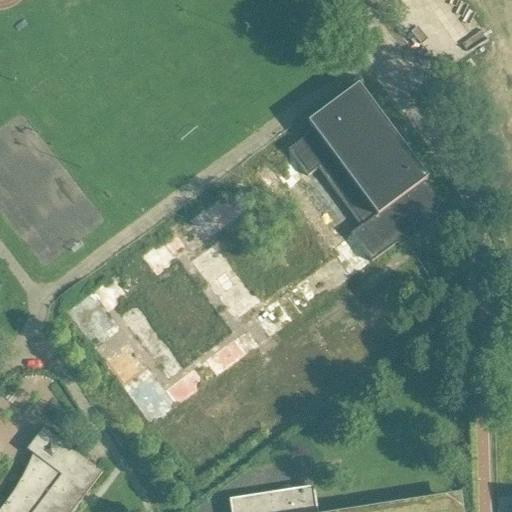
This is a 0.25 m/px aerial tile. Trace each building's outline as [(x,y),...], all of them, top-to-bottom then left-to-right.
[(421,68),(438,57),(442,54),(408,6),(387,20),(421,68)] [(288,148),(66,312),(150,426),(372,262),(397,244),(400,248),(431,224),(447,213),(424,182),(428,180),(358,86),(308,123),(314,131),(289,150),(288,148)] [(0,511),(72,511),(102,473),(43,428),(26,450),(32,455),(29,464),(21,480),(9,498),(0,508),(0,511)] [(317,511),(313,487),(229,500),(230,511),(317,511)] [(456,511),(455,501),(385,511),(456,511)]
